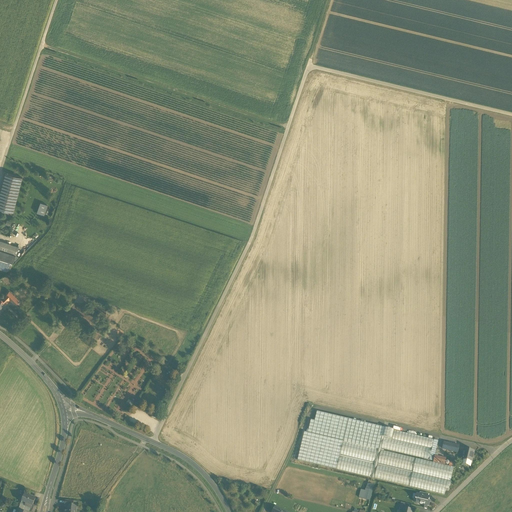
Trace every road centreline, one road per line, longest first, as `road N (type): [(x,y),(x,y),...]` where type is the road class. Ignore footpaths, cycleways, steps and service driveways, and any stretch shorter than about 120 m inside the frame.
road 1 (track): [(511,114),(308,65),(250,239),(159,427)]
road 2 (track): [(41,45),(287,127)]
road 3 (secondary): [(229,511),(187,459),(83,411),(62,410)]
road 4 (track): [(3,156),(56,0)]
